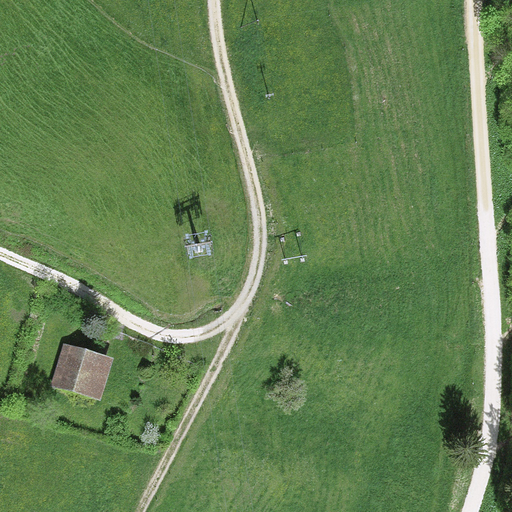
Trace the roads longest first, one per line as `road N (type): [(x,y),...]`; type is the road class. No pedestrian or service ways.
road 1 (track): [(144,511),(264,255),(213,0)]
road 2 (track): [(467,511),(485,456),(492,360),(474,0)]
road 3 (track): [(0,252),(139,327),(172,336),(200,335),(238,316)]
